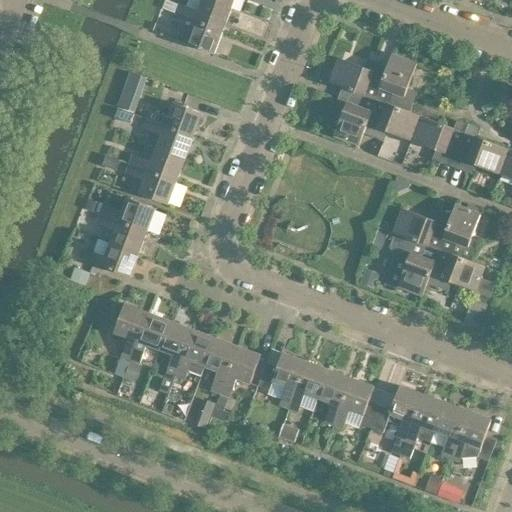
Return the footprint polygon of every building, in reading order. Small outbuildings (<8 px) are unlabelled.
[(177,4),(166,0),(163,8),(174,12),(177,4)] [(224,31),(232,9),(208,0),(204,0),(200,12),(180,4),(176,13),(224,31)] [(208,0),(232,9),(235,0),(208,0)] [(215,54),(224,31),(176,13),(173,23),(193,30),(187,44),(215,54)] [(393,54),(389,66),(376,100),(410,113),(411,112),(416,99),(406,96),(419,63),(393,54)] [(340,57),(331,83),(343,87),(376,100),(389,66),(376,61),(373,70),(340,57)] [(151,82),(155,67),(138,63),(134,78),(151,82)] [(348,103),(335,136),(360,145),(364,133),(376,100),(343,87),(338,100),(348,103)] [(126,90),(119,106),(132,111),(138,95),(126,90)] [(387,131),(412,140),(421,116),(411,112),(410,113),(376,100),(364,133),(377,138),(380,128),(387,131)] [(195,137),(203,114),(176,104),(171,116),(151,109),(147,119),(195,137)] [(135,114),(119,108),(115,117),(131,123),(135,114)] [(455,129),(421,116),(412,140),(445,153),(441,162),(453,167),(466,133),(455,129)] [(187,159),(195,137),(147,119),(144,128),(163,135),(158,149),(187,159)] [(455,129),(466,133),(469,127),(457,122),(455,129)] [(466,133),(476,137),(479,129),(469,126),(469,127),(466,133)] [(502,174),(511,150),(476,137),(466,133),(453,167),(466,172),(470,162),(477,165),(502,174)] [(179,182),(187,159),(158,149),(154,161),(134,154),(130,164),(179,182)] [(511,150),(502,174),(511,177),(511,150)] [(170,205),(179,182),(130,164),(127,173),(146,180),(141,194),(170,205)] [(96,212),(100,203),(88,198),(85,208),(96,212)] [(148,231),(157,208),(128,198),(123,212),(104,204),(101,214),(148,231)] [(469,245),(481,213),(458,204),(453,216),(441,250),(473,262),(474,261),(479,248),(469,245)] [(436,220),(403,208),(394,233),(396,233),(406,237),(407,237),(441,250),(453,216),(439,211),(436,220)] [(140,254),(148,231),(101,214),(97,223),(116,230),(112,243),(140,254)] [(396,233),(391,246),(396,258),(387,284),(400,289),(400,287),(424,295),(428,283),(441,250),(407,237),(406,237),(396,233)] [(131,277),(140,254),(112,243),(106,257),(86,250),(83,259),(131,277)] [(444,279),(476,291),(486,266),(474,261),(473,262),(441,250),(428,283),(441,288),(444,279)] [(366,268),(361,282),(374,287),(379,273),(366,268)] [(483,292),(469,325),(479,329),(493,296),(483,292)] [(149,313),(126,304),(115,333),(128,338),(121,356),(131,360),(149,313)] [(171,321),(149,313),(131,360),(140,363),(148,345),(160,350),(171,321)] [(193,330),(171,321),(160,350),(173,354),(159,391),(169,394),(175,380),(176,376),(193,330)] [(193,362),(205,367),(216,338),(193,330),(176,376),(186,380),(193,362)] [(212,390),(221,393),(238,346),(216,338),(205,367),(218,372),(212,390)] [(261,355),(238,346),(221,393),(231,397),(238,379),(251,383),(261,355)] [(288,409),(306,362),(284,354),(278,368),(266,364),(258,386),(268,390),(270,391),(273,381),(286,386),(279,405),(288,409)] [(126,373),(124,378),(136,382),(141,367),(130,362),(126,373)] [(306,362),(288,409),(299,412),(305,394),(318,399),(329,370),(306,362)] [(126,373),(116,370),(115,375),(124,378),(126,373)] [(324,422),(334,425),(351,378),(329,370),(318,399),(331,403),(324,422)] [(372,428),(380,406),(369,402),(374,387),(351,378),(334,425),(343,429),(350,410),(364,415),(361,423),(372,428)] [(265,401),(268,390),(258,386),(254,397),(265,401)] [(392,410),(380,406),(372,428),(384,432),(388,420),(402,425),(392,453),(401,456),(424,395),(401,386),(392,410)] [(436,431),(446,403),(424,395),(401,456),(411,460),(419,438),(432,442),(436,431)] [(174,406),(166,403),(163,412),(171,415),(174,406)] [(446,403),(436,431),(449,436),(442,455),(451,458),(468,411),(446,403)] [(228,413),(215,408),(212,416),(225,422),(228,413)] [(462,458),(477,458),(489,462),(497,439),(486,435),(492,420),(468,411),(451,458),(460,462),(462,458)] [(210,421),(202,418),(199,427),(207,430),(210,421)] [(284,424),(280,436),(295,442),(299,429),(284,424)] [(442,483),(432,479),(428,491),(437,495),(442,483)] [(453,486),(442,482),(442,483),(437,495),(448,499),(453,486)]
